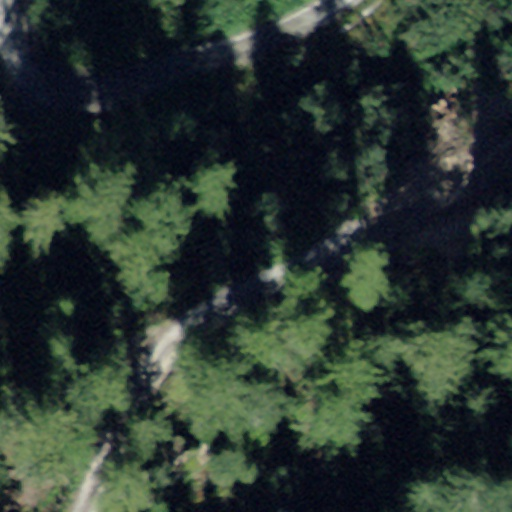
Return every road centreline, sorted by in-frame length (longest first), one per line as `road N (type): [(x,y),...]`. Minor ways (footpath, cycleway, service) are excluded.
road 1 (track): [(511,128),(430,182),(352,217),(302,266),(200,315),(168,343),(83,511)]
road 2 (track): [(13,0),(6,79),(33,106),(138,94),(334,0)]
